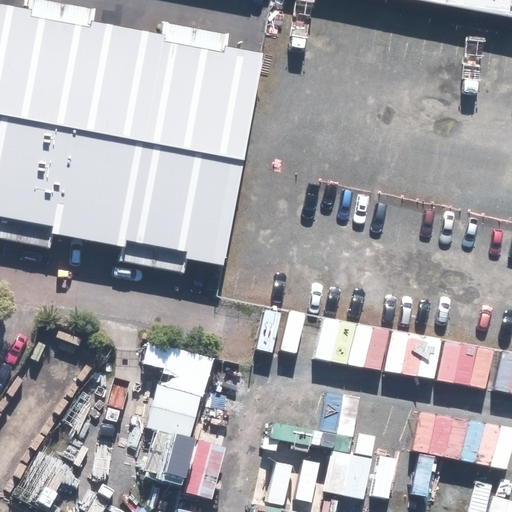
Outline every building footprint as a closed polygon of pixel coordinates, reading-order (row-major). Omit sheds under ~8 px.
[(0,241),(48,251),(51,237),(118,250),(116,264),(182,276),(184,263),(219,269),(260,56),(225,49),(227,35),(161,23),(158,37),(89,24),(91,12),(29,0),(26,13),(0,8),(0,241)] [(511,0),(388,0),(509,22),(511,0)] [(496,312),(511,314),(511,258),(504,257),(496,312)] [(430,268),(417,315),(471,330),(484,284),(430,268)] [(511,326),(493,324),(490,344),(511,347),(511,326)] [(133,478),(156,483),(167,435),(189,441),(199,397),(154,387),(133,478)]
